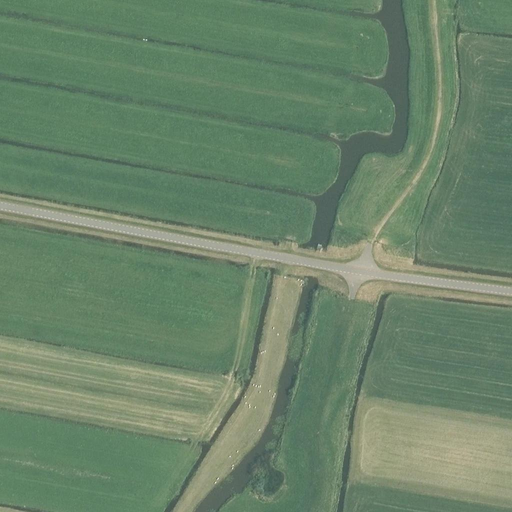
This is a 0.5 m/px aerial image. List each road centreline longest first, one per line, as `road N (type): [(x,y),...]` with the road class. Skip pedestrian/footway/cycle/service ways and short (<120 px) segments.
road 1 (tertiary): [(511,292),(357,273),(0,207)]
road 2 (track): [(350,299),(371,240),(428,158),(440,117),(433,0)]
